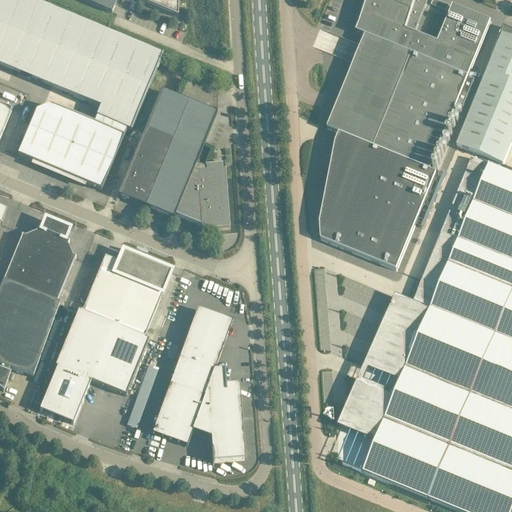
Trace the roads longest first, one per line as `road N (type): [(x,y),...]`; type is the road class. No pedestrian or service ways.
road 1 (unclassified): [(406,511),(329,480),(316,462),(286,0)]
road 2 (primary): [(296,511),(258,0)]
road 3 (unclassified): [(0,411),(55,440),(230,497),(253,493),(268,475),(255,284)]
road 4 (unclassified): [(255,284),(236,0)]
road 5 (unclassified): [(0,179),(255,284)]
